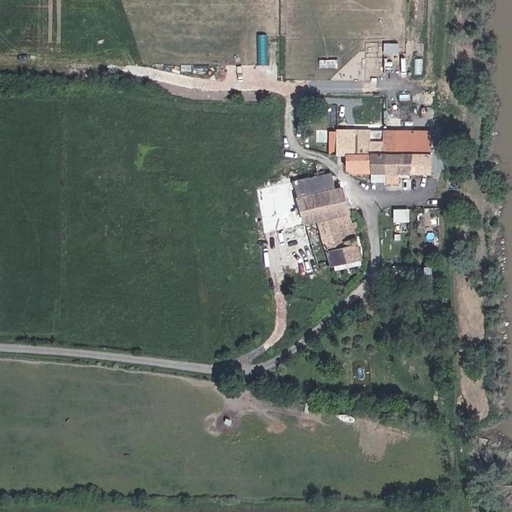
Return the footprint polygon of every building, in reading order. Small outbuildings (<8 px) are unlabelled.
[(282,162),(297,162),(296,136),(281,135),(282,162)] [(304,162),(305,168),(305,171),(319,171),(319,162),(336,162),(345,162),(347,137),(296,136),(297,162),(304,162)] [(347,137),(345,162),(362,162),(375,162),(374,137),(347,137)] [(374,137),(375,162),(392,162),(392,137),(374,137)] [(392,162),(397,162),(405,162),(404,137),(392,137),(392,162)] [(405,162),(405,179),(420,179),(421,138),(421,137),(404,137),(405,162)] [(345,162),(336,162),(336,176),(344,179),(362,179),(362,162),(345,162)] [(362,162),(362,179),(397,179),(397,162),(392,162),(375,162),(362,162)] [(397,162),(397,179),(405,179),(405,162),(397,162)] [(305,181),(319,178),(319,171),(305,171),(305,181)] [(305,276),(317,272),(306,229),(334,221),(334,218),(325,188),(320,186),(319,178),(305,181),(281,187),(305,276)] [(394,208),(394,220),(410,220),(410,208),(394,208)] [(306,229),(317,272),(335,267),(330,247),(341,243),(336,228),(343,226),(340,217),(334,218),(334,221),(306,229)] [(330,247),(335,267),(347,264),(341,243),(330,247)] [(375,326),(375,341),(387,340),(386,325),(375,326)]
